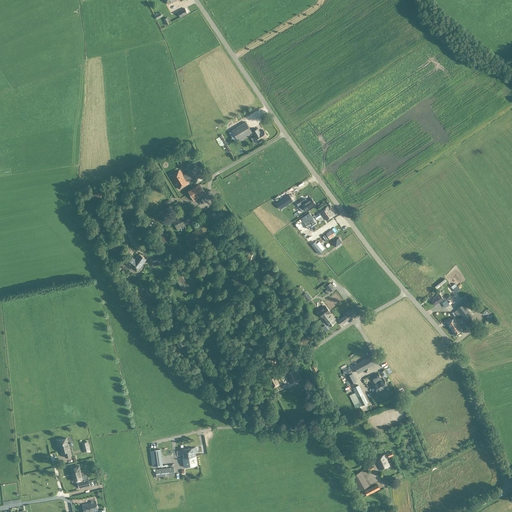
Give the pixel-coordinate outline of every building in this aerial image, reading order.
[(181,18),(188,14),(185,8),(178,12),(181,18)] [(238,141),(252,132),(246,122),(232,131),(238,141)] [(255,135),(254,136),(259,143),(268,137),(263,130),(260,132),(258,129),(252,132),(255,135)] [(195,183),(204,178),(196,165),(187,170),(188,173),(186,174),(188,178),(191,177),(195,183)] [(171,176),(179,189),(188,184),(186,180),(188,178),(186,174),(183,176),(180,170),(171,176)] [(206,194),(205,192),(201,185),(189,193),(194,201),(206,194)] [(280,209),(293,201),(289,195),(276,203),(280,209)] [(306,198),(297,204),(302,212),(306,210),(315,204),(311,199),(307,201),(306,198)] [(330,208),(329,209),(327,207),(320,211),(326,220),(333,216),(330,210),(331,209),(331,210),(333,208),(331,205),(330,203),(328,204),(330,208)] [(312,217),(310,213),(300,219),(307,229),(316,223),(315,220),(312,217)] [(182,218),(178,220),(173,222),(176,228),(177,230),(181,228),(180,226),(182,225),(183,227),(184,226),(184,224),(191,221),(187,214),(181,216),(182,218)] [(323,233),(331,227),(329,225),(325,228),(325,227),(320,230),(323,233)] [(333,229),(326,231),(328,239),(335,237),(333,229)] [(312,241),(321,236),(318,232),(309,237),(312,241)] [(315,242),(312,245),(319,254),(323,251),(322,251),(325,249),(319,242),(317,244),(315,242)] [(139,255),(137,257),(135,260),(132,258),(127,265),(134,270),(136,267),(139,269),(144,262),(146,260),(139,255)] [(163,255),(150,260),(152,264),(165,259),(163,255)] [(184,291),(189,288),(181,276),(176,279),(184,291)] [(436,288),(446,280),(444,278),(435,286),(436,288)] [(326,286),(330,292),(334,289),(330,283),(326,286)] [(460,297),(465,302),(469,299),(465,293),(460,297)] [(432,301),(435,305),(443,299),(439,294),(433,298),(434,299),(432,301)] [(461,315),(468,310),(463,304),(457,309),(461,315)] [(330,327),(336,322),(329,314),(330,313),(326,306),(321,310),(320,309),(318,310),(318,311),(318,312),(323,318),(330,327)] [(472,316),(468,310),(461,315),(466,321),(472,316)] [(342,325),(353,316),(349,311),(344,315),(345,316),(339,321),(342,325)] [(462,330),(454,318),(446,323),(454,335),(462,330)] [(372,355),(354,366),(357,371),(360,370),(360,371),(365,368),(366,369),(377,363),(372,355)] [(290,383),(300,379),(294,367),(285,371),(290,383)] [(378,373),(375,375),(383,390),(388,387),(384,379),(381,380),(380,378),(379,379),(379,378),(380,378),(378,373)] [(351,384),(356,381),(352,374),(347,377),(351,384)] [(279,385),(274,375),(268,379),(273,388),(279,385)] [(383,390),(375,375),(372,377),(374,381),(375,380),(376,383),(373,384),(377,393),(383,390)] [(367,403),(358,385),(353,388),(362,406),(367,403)] [(65,458),(72,456),(69,444),(68,444),(67,438),(57,441),(59,447),(60,447),(62,453),(64,452),(65,458)] [(191,455),(195,455),(194,448),(182,449),(183,458),(188,457),(191,456),(191,455)] [(153,467),(163,465),(160,449),(150,451),(153,467)] [(385,455),(375,458),(380,470),(389,466),(386,458),(393,455),(392,452),(385,455)] [(197,465),(195,455),(191,455),(191,456),(188,457),(183,458),(184,467),(197,465)] [(71,468),(74,482),(78,481),(78,482),(78,483),(80,489),(84,488),(84,487),(90,486),(89,480),(85,481),(85,480),(84,481),(82,482),(82,480),(79,466),(71,468)] [(157,478),(175,476),(174,467),(156,469),(157,478)] [(352,476),(360,490),(368,486),(360,472),(352,476)] [(367,496),(380,489),(377,484),(365,491),(367,496)] [(91,503),(82,505),(83,511),(91,511),(98,511),(96,502),(93,502),(93,501),(91,501),(91,503)]
